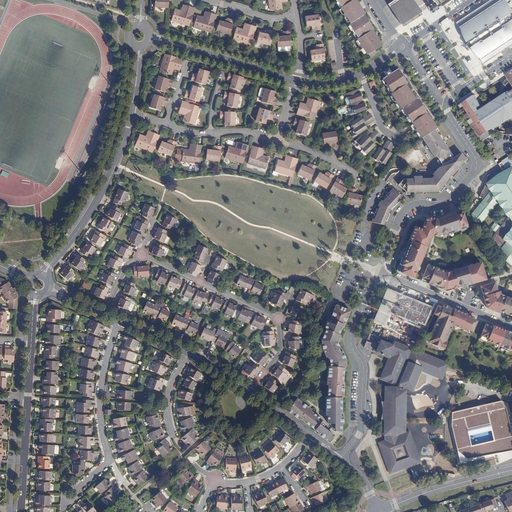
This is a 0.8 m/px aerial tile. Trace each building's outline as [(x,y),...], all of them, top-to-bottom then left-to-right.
[(168,0),(154,0),(154,8),(168,8),(168,0)] [(267,0),(269,10),(282,9),(281,2),(280,0),(267,0)] [(368,54),(370,57),(376,53),(374,50),(375,49),(382,45),(381,43),(373,31),(374,30),(365,16),(366,15),(356,0),(336,0),(338,2),(339,2),(343,8),(342,9),(345,14),(344,15),(347,19),(348,18),(351,24),(349,25),(353,31),(353,32),(354,35),(355,34),(359,40),(358,41),(360,46),(359,46),(362,50),(363,49),(366,55),(368,54)] [(394,0),(388,4),(401,25),(428,8),(431,14),(438,9),(432,0),(394,0)] [(511,17),(503,4),(505,3),(503,1),(502,2),(500,0),(491,0),(456,23),(457,24),(482,7),(483,9),(496,1),(501,2),(511,18),(511,17)] [(470,45),(482,63),(511,43),(511,18),(501,2),(496,1),(483,9),(482,7),(457,24),(469,42),(468,42),(467,43),(467,44),(467,45),(468,46),(469,46),(470,46),(470,45)] [(171,21),(189,27),(194,8),(188,6),(187,12),(181,11),(174,9),(171,21)] [(211,33),(217,15),(211,13),(209,19),(202,17),(197,15),(193,28),(211,33)] [(306,27),(311,26),(313,26),(313,29),(314,30),(320,29),(318,14),(304,16),(306,27)] [(229,35),(234,20),(227,18),(226,19),(226,22),(224,22),(219,20),(216,31),(229,35)] [(250,45),(256,27),(250,25),(248,31),(242,29),(236,27),(232,40),(250,45)] [(270,46),(273,31),(266,29),(266,30),(265,33),(263,33),(259,32),(258,35),(257,40),(256,42),(270,46)] [(283,36),(282,36),(276,36),(277,47),(286,46),(291,46),(289,31),(282,31),(282,33),(283,36)] [(315,45),(316,46),(316,49),(314,49),(309,50),(311,61),(325,59),(322,44),(315,45)] [(183,59),(164,54),(159,72),(172,75),(174,69),(175,62),(181,64),(183,59)] [(418,136),(420,139),(421,138),(435,129),(436,128),(432,123),(416,98),(415,99),(406,84),(407,83),(397,69),(394,65),(388,69),(383,73),(385,76),(382,78),(383,80),(386,86),(385,86),(387,89),(388,89),(391,93),(390,94),(391,97),(394,101),(393,102),(395,105),(396,104),(399,109),(400,110),(401,109),(402,110),(404,114),(403,115),(405,118),(406,117),(409,122),(411,125),(414,130),(413,130),(415,133),(416,133),(418,136)] [(192,74),(190,81),(205,85),(209,72),(199,68),(197,73),(197,75),(194,74),(192,74)] [(511,69),(475,94),(483,107),(509,90),(510,92),(482,111),(473,96),(460,104),(463,109),(466,108),(466,109),(463,111),(480,137),(493,128),(506,122),(511,117),(511,69)] [(244,78),(229,73),(226,79),(228,80),(231,81),(231,83),(229,88),(240,91),(244,78)] [(171,87),(173,80),(158,76),(154,89),(164,92),(166,87),(166,86),(169,87),(171,87)] [(186,91),(184,98),(199,102),(203,89),(192,85),(191,90),(190,92),(187,91),(186,91)] [(273,98),(274,96),(275,92),(265,88),(265,89),(262,97),(261,101),(276,106),(278,99),(276,99),(273,98)] [(357,89),(346,93),(345,94),(347,98),(348,97),(351,104),(362,99),(363,99),(361,93),(360,93),(358,89),(357,90),(357,89)] [(474,95),(473,96),(482,111),(510,92),(509,90),(483,107),(475,94),(474,95)] [(240,95),(225,92),(223,98),(225,99),(228,99),(227,101),(226,106),(237,108),(240,95)] [(166,105),(168,99),(154,94),(150,107),(160,110),(162,106),(162,104),(165,105),(166,105)] [(298,108),(296,114),(314,120),(320,102),(308,98),(306,104),(304,110),(298,108)] [(351,104),(349,104),(350,108),(352,107),(354,113),(367,109),(365,103),(364,103),(362,99),(351,104)] [(186,109),(184,115),(182,121),(194,125),(200,107),(182,101),(180,107),(186,109)] [(178,113),(184,115),(186,109),(180,107),(178,113)] [(272,119),(274,112),(259,108),(255,121),(265,124),(267,119),(268,117),(270,118),(272,119)] [(235,112),(220,112),(220,118),(221,118),(224,119),(224,120),(224,125),(235,125),(235,112)] [(354,129),(372,117),(370,113),(365,116),(364,118),(363,119),(361,116),(350,123),(354,129)] [(354,129),(353,130),(356,135),(367,128),(365,125),(366,124),(368,124),(374,120),(372,117),(354,129)] [(308,122),(301,120),(295,118),(293,125),(295,125),(298,126),(297,128),(296,133),(306,136),(310,123),(308,122)] [(435,129),(421,138),(434,157),(437,156),(442,165),(439,167),(433,174),(434,175),(431,178),(422,178),(421,176),(413,176),(413,179),(403,179),(398,185),(406,192),(414,192),(414,194),(422,194),(422,192),(438,191),(451,176),(452,177),(458,171),(456,169),(465,160),(465,159),(463,157),(463,156),(462,155),(461,154),(461,153),(453,158),(443,142),(445,141),(441,134),(439,135),(437,133),(435,129)] [(152,139),(154,133),(148,130),(146,136),(152,139)] [(324,144),(329,143),(330,143),(331,146),(331,147),(338,146),(336,131),(322,133),(324,144)] [(360,151),(377,134),(374,132),(369,136),(369,138),(367,139),(365,137),(355,146),(360,151)] [(135,145),(152,153),(159,135),(154,133),(152,139),(146,136),(140,134),(135,145)] [(373,148),(371,145),(371,144),(374,143),(379,137),(377,134),(360,151),(359,152),(357,155),(361,159),(364,156),(364,157),(373,148)] [(373,158),(378,162),(379,160),(392,141),(388,138),(384,145),(384,147),(383,149),(380,147),(373,158)] [(170,156),(176,142),(170,139),(169,141),(168,143),(167,143),(162,141),(158,151),(170,156)] [(392,141),(379,160),(385,164),(392,153),(389,151),(390,149),(392,148),(395,143),(392,141)] [(181,161),(200,164),(202,145),(196,144),(196,151),(189,150),(183,149),(181,161)] [(225,158),(243,164),(248,145),(243,144),(241,149),(235,148),(229,146),(225,158)] [(206,160),(219,162),(221,146),(214,145),(214,147),(214,150),(212,150),(207,149),(206,160)] [(269,157),(263,155),(257,153),(259,148),(253,146),(247,164),(265,169),(269,157)] [(502,170),(511,163),(511,160),(509,156),(502,161),(502,162),(498,164),(502,170)] [(274,172),(292,177),(298,159),(292,157),(290,163),(284,161),(278,159),(274,172)] [(298,175),(310,180),(316,166),(310,163),(309,165),(308,167),(307,167),(302,165),(298,175)] [(468,209),(475,219),(498,205),(510,218),(492,240),(492,247),(500,253),(498,255),(511,265),(511,168),(492,180),(490,176),(489,176),(487,177),(481,194),(484,199),(469,208),(468,209)] [(314,182),(325,189),(334,175),(328,172),(327,173),(325,176),(324,175),(320,172),(314,182)] [(338,177),(330,191),(337,195),(342,198),(347,189),(342,186),(341,185),(343,183),(344,181),(338,177)] [(113,202),(120,205),(122,202),(123,203),(128,192),(119,188),(113,202)] [(350,188),(346,203),(360,206),(363,195),(358,194),(356,194),(357,191),(357,189),(350,188)] [(398,200),(402,196),(393,188),(390,190),(392,191),(390,193),(389,192),(383,198),(385,199),(383,201),(382,200),(379,202),(378,206),(379,206),(378,209),(377,208),(375,212),(374,216),(375,216),(374,219),(373,218),(371,222),(384,225),(385,220),(387,221),(390,214),(388,213),(390,209),(393,206),(394,207),(399,201),(398,200)] [(151,217),(151,216),(155,209),(145,204),(142,211),(144,212),(143,215),(150,219),(151,217)] [(118,213),(120,209),(112,205),(107,216),(116,220),(120,214),(118,213)] [(402,265),(399,272),(413,278),(429,240),(426,239),(428,235),(431,235),(434,236),(438,237),(467,227),(462,213),(456,215),(455,213),(437,219),(427,217),(422,229),(415,226),(404,252),(406,252),(404,258),(402,257),(399,264),(402,265)] [(167,215),(162,226),(172,230),(176,223),(174,222),(175,219),(167,215)] [(113,223),(103,217),(101,221),(99,225),(98,224),(96,227),(104,232),(106,228),(109,230),(113,223)] [(149,222),(137,217),(135,220),(137,221),(134,228),(138,231),(141,232),(144,233),(146,228),(149,222)] [(490,228),(495,232),(499,226),(495,222),(490,228)] [(165,235),(167,231),(158,227),(157,231),(154,238),(164,242),(167,235),(165,235)] [(105,236),(95,230),(93,234),(91,237),(90,237),(88,239),(96,244),(98,241),(101,243),(105,236)] [(138,244),(139,243),(142,235),(140,235),(137,233),(132,231),(129,238),(131,239),(129,243),(137,246),(138,244)] [(161,249),(163,246),(155,242),(153,245),(154,246),(152,250),(150,253),(161,258),(164,251),(161,249)] [(96,249),(87,243),(85,246),(83,249),(82,249),(79,252),(87,257),(89,253),(92,255),(96,249)] [(128,258),(133,248),(125,244),(123,247),(121,246),(118,253),(128,258)] [(204,258),(206,254),(208,248),(199,244),(194,254),(196,255),(194,259),(202,262),(204,258)] [(84,259),(78,255),(71,264),(78,270),(83,264),(82,262),(84,259)] [(120,263),(122,259),(114,255),(112,259),(109,258),(106,265),(116,270),(118,266),(119,262),(120,263)] [(214,264),(212,263),(211,267),(219,271),(221,267),(224,268),(227,261),(217,256),(214,264)] [(202,266),(200,266),(192,262),(187,273),(196,277),(197,273),(199,274),(200,271),(201,269),(202,266)] [(428,264),(421,281),(437,287),(438,286),(441,287),(440,289),(446,291),(453,289),(457,287),(457,286),(461,285),(461,286),(472,283),(471,282),(476,280),(477,282),(485,279),(481,262),(447,272),(428,264)] [(74,271),(68,266),(60,274),(67,281),(73,276),(72,274),(74,271)] [(148,266),(134,267),(134,276),(138,275),(138,277),(149,276),(148,266)] [(164,285),(169,274),(166,273),(162,271),(162,270),(159,269),(155,277),(158,278),(157,281),(164,285)] [(210,270),(207,278),(208,278),(207,282),(216,286),(221,275),(210,270)] [(110,285),(115,274),(107,271),(106,274),(104,273),(100,280),(110,285)] [(249,286),(252,279),(249,278),(248,279),(241,275),(236,284),(244,288),(245,287),(246,285),(249,286)] [(179,289),(182,281),(172,276),(167,286),(175,289),(176,287),(179,289)] [(10,284),(9,282),(9,283),(8,282),(0,278),(0,291),(2,291),(4,295),(13,290),(10,284)] [(256,281),(252,279),(249,286),(252,288),(251,290),(251,291),(259,294),(263,286),(255,282),(256,281)] [(130,282),(127,281),(122,291),(133,296),(136,289),(134,288),(135,285),(135,284),(130,282)] [(511,299),(500,294),(496,281),(480,286),(482,293),(484,292),(485,296),(483,296),(486,308),(496,311),(497,310),(499,311),(511,316),(511,299)] [(180,294),(190,299),(195,289),(191,287),(188,286),(188,285),(185,283),(180,294)] [(104,299),(109,289),(101,285),(99,288),(97,287),(94,294),(104,299)] [(301,289),(298,296),(296,300),(306,305),(311,294),(301,289)] [(16,295),(13,290),(4,295),(6,299),(4,300),(7,304),(9,302),(9,305),(9,308),(17,309),(17,297),(17,296),(18,296),(17,294),(16,295)] [(202,301),(205,302),(209,294),(206,293),(206,294),(203,292),(198,290),(193,300),(201,304),(202,301)] [(280,307),(284,299),(285,297),(286,294),(279,290),(277,294),(276,293),(271,303),(280,307)] [(129,298),(121,294),(120,297),(121,298),(119,302),(118,306),(127,310),(130,303),(128,301),(129,298)] [(211,306),(219,310),(223,300),(213,295),(209,303),(212,304),(211,306)] [(401,306),(384,299),(377,315),(379,316),(380,328),(387,327),(387,318),(394,322),(401,306)] [(230,301),(226,300),(222,308),(226,310),(225,313),(232,316),(237,306),(233,304),(229,303),(230,301)] [(153,311),(156,312),(159,305),(156,304),(155,305),(147,301),(143,310),(151,314),(152,313),(153,311)] [(300,319),(305,308),(296,304),(294,307),(293,306),(290,314),(300,319)] [(159,314),(159,316),(158,317),(166,321),(170,312),(162,308),(163,307),(159,305),(156,312),(159,314)] [(343,328),(350,311),(342,307),(336,305),(331,319),(327,327),(326,326),(325,328),(326,329),(322,340),(323,343),(321,344),(326,354),(327,353),(329,357),(331,362),(331,364),(331,367),(330,367),(329,368),(328,381),(330,381),(330,385),(329,393),(329,398),(327,398),(327,413),(329,413),(328,417),(329,421),(331,426),(333,428),(335,430),(337,431),(339,431),(341,432),(342,424),(343,424),(343,412),(341,412),(341,398),(343,398),(343,397),(344,382),(343,382),(344,367),(345,367),(346,360),(341,347),(339,348),(337,341),(338,341),(340,334),(339,334),(341,327),(343,328)] [(473,329),(476,321),(473,319),(473,318),(466,315),(467,314),(454,309),(454,311),(450,310),(451,310),(442,306),(442,307),(437,306),(434,314),(438,316),(428,341),(433,343),(432,344),(439,347),(440,346),(444,348),(450,333),(449,332),(453,322),(467,328),(467,327),(473,329)] [(47,315),(47,322),(54,322),(55,319),(60,319),(60,310),(49,309),(48,315),(47,315)] [(250,321),(253,312),(250,311),(250,312),(246,311),(242,309),(238,319),(245,322),(247,319),(250,321)] [(184,325),(188,318),(185,317),(184,318),(176,314),(172,323),(180,327),(181,326),(182,324),(184,325)] [(265,322),(266,320),(256,315),(251,325),(262,330),(263,328),(265,322)] [(191,320),(188,318),(184,325),(188,327),(187,329),(187,330),(195,334),(199,325),(191,321),(191,320)] [(105,326),(91,320),(89,326),(90,327),(88,331),(97,335),(99,330),(102,332),(105,326)] [(304,326),(304,323),(301,322),(292,320),(291,324),(289,323),(288,332),(299,334),(300,326),(304,326)] [(46,329),(46,332),(59,333),(59,325),(47,324),(47,329),(46,329)] [(492,327),(485,324),(480,338),(511,351),(511,333),(493,325),(492,327)] [(210,337),(213,339),(217,331),(213,330),(212,331),(205,327),(200,337),(209,341),(209,339),(210,337)] [(399,327),(391,327),(392,338),(400,338),(399,327)] [(217,341),(216,343),(215,344),(223,347),(228,338),(220,334),(220,333),(217,331),(213,339),(217,341)] [(265,346),(275,346),(274,331),(265,331),(265,335),(264,335),(265,346)] [(45,340),(45,343),(61,344),(61,340),(60,340),(60,336),(48,335),(48,340),(45,340)] [(103,340),(88,335),(87,338),(88,338),(86,343),(98,347),(100,342),(102,343),(103,340)] [(139,342),(124,335),(123,339),(126,340),(124,345),(136,350),(139,342)] [(299,337),(289,338),(290,341),(289,341),(289,349),(300,348),(299,337)] [(232,341),(225,350),(229,352),(229,353),(235,358),(241,350),(235,345),(236,344),(232,341)] [(443,374),(447,365),(447,364),(396,342),(394,346),(381,341),(376,352),(387,357),(390,358),(382,377),(381,378),(385,380),(389,382),(387,386),(386,386),(386,387),(382,387),(379,394),(381,398),(383,411),(380,423),(379,426),(382,434),(385,435),(385,437),(385,441),(380,443),(391,473),(420,462),(410,436),(406,437),(405,433),(399,436),(405,431),(405,428),(404,420),(405,397),(405,390),(405,387),(413,390),(421,370),(433,375),(437,377),(438,372),(443,374)] [(9,362),(13,362),(14,350),(11,349),(11,346),(9,346),(6,346),(5,360),(9,360),(9,362)] [(44,354),(44,358),(52,359),(53,355),(56,355),(56,346),(46,346),(45,354),(44,354)] [(100,350),(86,347),(84,354),(97,358),(98,354),(98,355),(100,350)] [(135,353),(120,349),(119,352),(122,353),(120,357),(132,361),(134,356),(135,353)] [(172,358),(160,352),(157,359),(169,365),(170,362),(171,363),(173,358),(172,358)] [(267,355),(262,352),(260,354),(258,353),(253,359),(262,366),(269,357),(267,355)] [(297,357),(286,352),(284,354),(286,355),(284,359),(282,363),(292,368),(296,360),(295,360),(297,357)] [(97,361),(83,358),(81,366),(92,368),(93,364),(96,364),(97,361)] [(132,364),(117,360),(116,363),(119,364),(118,369),(130,372),(132,364)] [(44,366),(44,369),(59,370),(59,366),(58,366),(58,362),(47,361),(46,366),(44,366)] [(168,368),(154,362),(152,365),(151,369),(162,375),(164,370),(166,371),(168,368)] [(244,371),(251,377),(253,378),(257,372),(258,373),(259,371),(261,370),(254,364),(252,367),(249,365),(244,371)] [(287,371),(280,366),(273,375),(285,384),(290,377),(288,375),(285,374),(287,371)] [(199,381),(202,374),(190,367),(188,371),(188,372),(187,375),(199,381)] [(95,371),(81,369),(80,377),(93,379),(93,375),(94,375),(95,371)] [(43,376),(43,383),(57,384),(57,378),(56,378),(56,372),(47,372),(47,377),(43,376)] [(130,375),(114,372),(114,376),(116,376),(115,381),(128,383),(128,379),(129,379),(130,375)] [(197,387),(199,384),(185,376),(183,379),(185,380),(183,385),(194,391),(196,387),(197,387)] [(163,386),(165,380),(157,377),(156,379),(151,377),(147,386),(159,391),(161,385),(163,386)] [(275,385),(277,382),(270,377),(268,380),(266,383),(264,387),(265,388),(273,393),(278,387),(275,385)] [(83,396),(91,397),(92,394),(91,393),(91,385),(81,384),(81,393),(83,393),(83,396)] [(42,390),(42,394),(55,395),(56,387),(43,386),(43,390),(42,390)] [(190,401),(193,394),(179,389),(178,394),(179,394),(177,398),(190,401)] [(118,393),(117,398),(131,399),(132,391),(119,390),(118,393)] [(55,398),(42,397),(41,401),(43,401),(42,406),(54,406),(55,398)] [(312,430),(329,443),(333,437),(331,435),(332,433),(327,429),(323,424),(323,422),(322,422),(316,417),(317,415),(311,411),(310,412),(307,409),(309,407),(297,398),(287,411),(299,420),(300,418),(313,428),(312,430)] [(91,400),(83,400),(82,403),(78,402),(77,411),(89,412),(89,407),(91,407),(91,400)] [(508,448),(511,447),(511,435),(506,408),(501,401),(452,412),(451,426),(457,451),(460,463),(494,455),(508,448)] [(131,410),(131,403),(117,402),(117,407),(118,407),(117,410),(131,410)] [(177,417),(195,414),(194,406),(177,409),(178,412),(177,412),(177,417)] [(56,409),(41,408),(41,411),(43,411),(43,416),(55,417),(55,412),(56,412),(56,409)] [(90,415),(76,414),(76,422),(88,423),(88,419),(90,419),(90,415)] [(152,428),(161,426),(160,419),(159,419),(158,414),(147,417),(148,425),(152,424),(152,428)] [(112,424),(112,428),(128,425),(127,422),(126,422),(125,417),(113,419),(114,424),(112,424)] [(181,431),(196,425),(194,421),(192,417),(180,421),(182,426),(180,427),(181,431)] [(54,423),(54,420),(40,419),(40,422),(41,422),(40,430),(51,431),(52,423),(54,423)] [(92,430),(92,426),(78,426),(78,434),(91,435),(91,430),(92,430)] [(114,437),(115,441),(131,437),(128,428),(116,431),(118,436),(114,437)] [(152,441),(166,436),(164,431),(163,431),(162,428),(149,433),(152,441)] [(191,445),(199,438),(196,435),(197,433),(193,429),(181,439),(185,444),(188,442),(191,445)] [(289,438),(281,431),(274,440),(285,448),(287,445),(285,443),(289,438)] [(53,434),(40,433),(39,437),(40,437),(40,441),(52,442),(53,434)] [(93,444),(94,437),(79,436),(79,443),(80,443),(80,448),(90,448),(90,444),(93,444)] [(163,457),(172,448),(169,444),(170,443),(165,438),(159,444),(161,446),(157,450),(163,457)] [(118,449),(119,453),(134,447),(132,444),(130,440),(119,444),(120,449),(118,449)] [(210,449),(204,441),(196,447),(201,453),(203,455),(210,449)] [(264,449),(271,456),(274,454),(279,450),(272,442),(264,449)] [(54,445),(39,444),(38,448),(42,448),(42,454),(53,455),(54,445)] [(127,464),(138,458),(134,449),(121,457),(122,460),(125,459),(127,464)] [(94,455),(95,451),(80,450),(80,454),(81,454),(81,459),(92,460),(93,455),(94,455)] [(222,457),(214,451),(208,459),(211,462),(216,466),(222,457)] [(257,464),(262,462),(266,460),(261,451),(253,456),(257,464)] [(312,468),(318,460),(309,453),(305,458),(303,456),(301,459),(312,468)] [(47,457),(38,456),(38,460),(39,460),(38,468),(49,468),(50,460),(46,460),(47,457)] [(240,459),(242,469),(245,468),(252,466),(249,456),(240,459)] [(226,469),(232,469),(236,470),(237,460),(231,459),(226,459),(226,469)] [(85,465),(85,462),(77,461),(76,465),(73,465),(72,473),(83,474),(83,465),(85,465)] [(131,476),(143,468),(142,465),(141,465),(138,461),(128,468),(131,472),(129,473),(131,476)] [(299,480),(307,473),(298,463),(295,466),(297,468),(292,472),(299,480)] [(187,471),(185,469),(177,477),(183,485),(194,476),(191,473),(190,474),(187,471)] [(52,472),(40,471),(40,476),(37,475),(37,479),(52,480),(52,476),(51,476),(52,472)] [(139,486),(149,477),(144,471),(140,474),(134,479),(133,480),(136,483),(136,482),(139,486)] [(98,491),(101,493),(111,484),(109,482),(108,483),(105,479),(96,486),(99,490),(98,491)] [(198,482),(194,479),(187,491),(196,497),(202,487),(201,486),(197,483),(198,482)] [(274,484),(278,492),(288,488),(283,479),(274,484)] [(314,482),(305,486),(307,490),(309,490),(311,494),(321,490),(317,481),(314,482)] [(50,483),(37,482),(36,485),(37,486),(37,490),(39,490),(39,492),(43,492),(43,490),(46,491),(50,491),(50,483)] [(270,496),(278,492),(274,484),(266,488),(270,496)] [(105,498),(111,505),(120,497),(116,492),(117,492),(113,487),(107,492),(109,494),(105,498)] [(259,507),(268,502),(262,490),(259,492),(260,494),(255,496),(254,496),(259,507)] [(166,500),(160,491),(151,499),(156,504),(154,505),(157,508),(166,500)] [(326,501),(323,492),(311,498),(312,502),(314,501),(316,506),(326,501)] [(285,499),(290,507),(299,502),(294,494),(285,499)] [(36,501),(36,504),(50,505),(51,496),(39,495),(39,501),(36,501)] [(228,495),(223,495),(223,497),(219,496),(217,496),(216,508),(227,508),(228,495)] [(242,497),(241,497),(236,497),(236,495),(232,495),(231,508),(242,509),(242,497)] [(494,499),(482,503),(485,511),(497,507),(494,499)] [(82,507),(86,511),(95,511),(96,511),(88,502),(85,505),(85,504),(82,507)] [(170,502),(164,511),(165,511),(175,511),(178,508),(170,502)] [(299,502),(290,507),(293,511),(300,511),(304,510),(299,502)] [(482,503),(470,508),(471,511),(483,511),(485,511),(482,503)]
